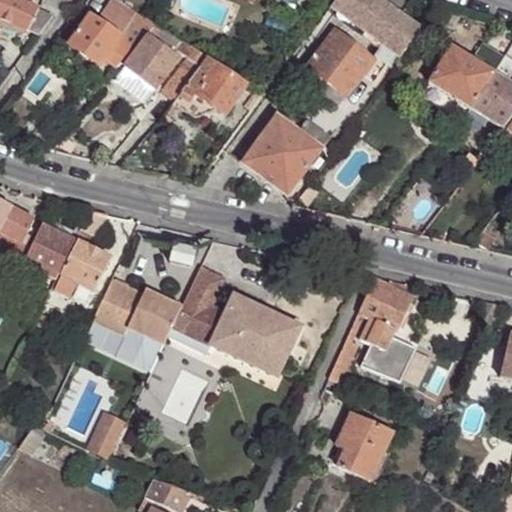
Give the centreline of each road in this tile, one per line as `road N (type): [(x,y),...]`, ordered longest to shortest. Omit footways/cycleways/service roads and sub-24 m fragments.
road 1 (residential): [(0,160),(374,251)]
road 2 (residential): [(268,511),(374,251)]
road 3 (residential): [(374,251),(511,284)]
